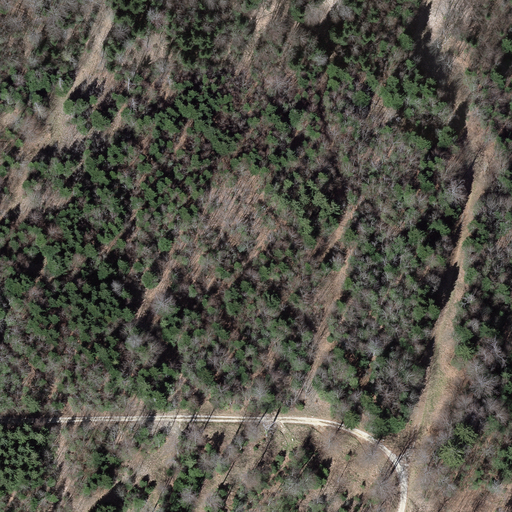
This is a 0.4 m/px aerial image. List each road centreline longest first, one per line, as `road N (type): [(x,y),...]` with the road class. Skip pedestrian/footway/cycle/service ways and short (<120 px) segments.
road 1 (track): [(400,474),(425,399),(470,160),(456,107),(423,55),(428,0)]
road 2 (track): [(402,511),(400,474),(381,450),(308,420),(0,419)]
